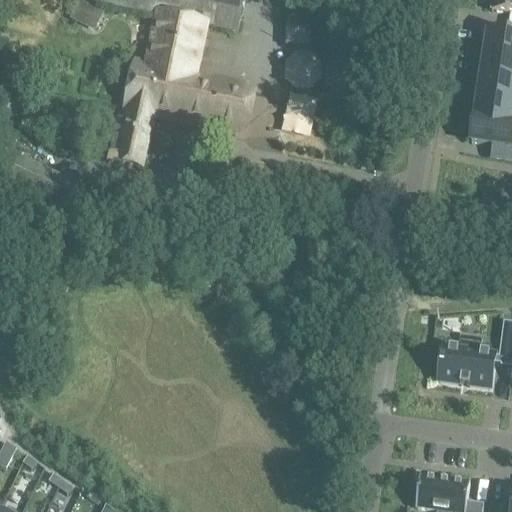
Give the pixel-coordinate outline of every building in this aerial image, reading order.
[(94,0),(93,5),(153,17),(154,18),(207,29),(237,35),(244,0),(94,0)] [(511,0),(493,0),(492,14),(510,17),(507,37),(511,37),(511,0)] [(79,2),(69,22),(82,28),(92,9),(79,2)] [(287,13),(286,49),(310,50),(311,14),(287,13)] [(133,64),(122,115),(125,115),(154,121),(236,139),(246,93),(247,87),(197,76),(207,29),(154,18),(143,66),(133,64)] [(489,34),(485,57),(511,60),(511,37),(507,37),(489,34)] [(511,60),(485,57),(482,78),(511,82),(511,60)] [(321,68),(311,58),(296,58),(285,68),(286,85),(296,94),(310,94),(321,83),(321,68)] [(511,82),(482,78),(479,99),(511,104),(511,82)] [(6,112),(13,89),(14,85),(0,81),(0,126),(2,127),(6,112)] [(511,104),(479,99),(475,121),(511,126),(511,104)] [(114,140),(109,163),(143,170),(154,121),(125,115),(119,141),(114,140)] [(511,126),(475,121),(472,145),(494,149),(492,161),(511,164),(511,150),(511,144),(511,126)] [(0,155),(0,171),(45,190),(52,173),(2,152),(0,155)] [(204,171),(200,206),(247,211),(251,176),(204,171)] [(213,247),(212,269),(218,269),(234,269),(241,269),(252,270),(280,270),(281,248),(213,247)] [(440,380),(439,384),(458,387),(460,387),(470,389),(491,392),(492,381),(494,367),(494,366),(501,366),(501,368),(511,370),(511,337),(505,337),(502,360),(499,359),(495,359),(495,357),(481,355),(459,352),(444,350),(443,355),(441,364),(440,370),(441,370),(439,380),(440,380)] [(18,453),(13,460),(23,467),(28,460),(18,453)] [(28,460),(23,467),(33,474),(38,467),(28,460)] [(54,478),(49,485),(59,492),(64,485),(54,478)] [(420,478),(416,510),(427,511),(483,511),(484,507),(467,504),(470,485),(420,478)] [(64,485),(59,492),(69,499),(73,492),(64,485)]
